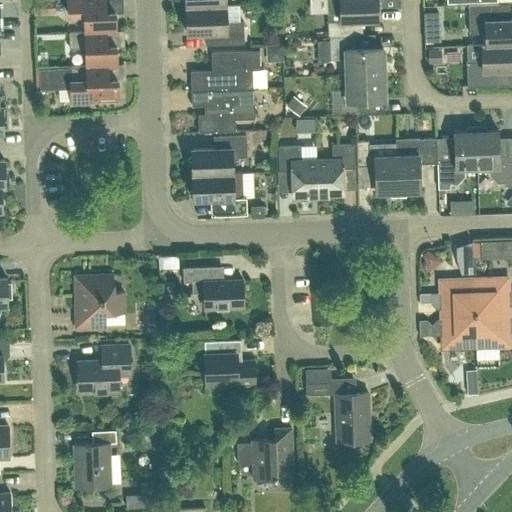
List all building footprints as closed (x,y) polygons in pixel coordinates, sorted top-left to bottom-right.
[(67,0),(68,14),(77,13),(84,20),(85,31),(106,31),(116,31),(115,11),(106,11),(105,0),(67,0)] [(326,0),(328,35),(355,34),(354,20),(378,19),(377,0),(326,0)] [(54,11),(54,1),(37,1),(37,11),(54,11)] [(509,19),(507,19),(502,15),(500,15),(499,3),(468,4),(469,32),(485,32),(486,44),(511,43),(511,18),(509,18),(509,19)] [(227,21),(226,4),(186,6),(187,33),(209,32),(209,44),(244,42),(243,21),(240,21),(227,21)] [(117,64),(116,44),(106,45),(106,31),(85,31),(69,31),(69,47),(78,47),(85,54),(86,64),(86,65),(107,64),(107,65),(117,64)] [(439,43),(439,33),(423,34),(423,44),(439,43)] [(383,47),(355,48),(355,36),(329,36),(330,40),(330,59),(345,58),(346,74),(384,73),(383,47)] [(511,43),(486,44),(481,44),(466,45),(467,86),(498,85),(498,72),(500,72),(505,68),(511,67),(511,43)] [(211,51),(212,69),(204,69),(190,70),(191,89),(205,88),(205,89),(258,87),(253,87),(252,69),(260,68),(259,49),(211,51)] [(108,78),(107,65),(107,64),(86,65),(86,64),(70,65),(70,67),(57,67),(57,68),(39,68),(40,85),(57,85),(57,86),(71,86),(71,100),(118,98),(118,78),(108,78)] [(357,112),(357,100),(384,99),(384,73),(346,74),(347,90),(332,91),(332,100),(332,112),(357,112)] [(191,89),(191,90),(191,105),(204,104),(204,113),(198,113),(198,131),(239,130),(239,129),(235,129),(235,118),(255,118),(254,88),(258,88),(258,87),(205,89),(205,88),(191,89)] [(287,104),(300,115),(307,106),(294,95),(287,104)] [(498,182),(505,182),(505,186),(511,185),(511,155),(505,156),(498,150),(498,129),(487,129),(483,125),(476,126),(477,167),(489,167),(490,174),(498,182)] [(465,175),(465,167),(477,167),(476,126),(469,126),(465,130),(454,130),(454,151),(448,158),(437,158),(437,162),(438,188),(450,188),(450,184),(457,183),(465,175)] [(219,147),(191,148),(192,173),(233,172),(232,157),(247,156),(246,134),(218,135),(219,147)] [(420,190),(419,163),(437,162),(437,158),(436,137),(396,139),(397,154),(398,195),(405,195),(409,191),(420,190)] [(356,140),(357,165),(369,165),(375,170),(376,192),(387,192),(391,195),(398,195),(397,154),(369,155),(368,139),(356,140)] [(343,167),(355,167),(354,143),(332,143),(332,158),(316,158),(318,197),(329,196),(329,194),(344,193),(343,167)] [(279,169),(291,169),(292,195),(307,195),(307,197),(318,197),(316,158),(301,159),(300,144),(278,145),(279,169)] [(216,214),(246,213),(246,196),(242,196),(241,171),(233,172),(192,173),(193,199),(216,198),(216,214)] [(474,201),(465,201),(465,213),(474,213),(474,201)] [(264,216),(264,206),(251,206),(251,216),(264,216)] [(498,241),(479,242),(479,259),(498,258),(498,241)] [(192,292),(203,292),(204,307),(244,306),(243,279),(213,280),(213,265),(182,266),(183,281),(192,281),(192,292)] [(124,311),(123,291),(113,291),(113,273),(75,274),(76,328),(106,327),(105,311),(124,311)] [(6,276),(0,276),(0,316),(0,317),(0,315),(0,303),(7,303),(7,297),(11,297),(11,282),(7,282),(6,276)] [(508,280),(504,277),(474,278),(475,312),(511,310),(508,310),(508,306),(511,305),(511,288),(508,289),(508,280)] [(441,312),(439,312),(439,313),(475,312),(474,278),(443,279),(440,282),(440,292),(430,292),(430,303),(436,308),(441,308),(441,312)] [(506,344),(510,341),(509,332),(511,331),(511,314),(508,315),(508,311),(511,311),(511,310),(475,312),(476,346),(506,344)] [(445,347),(476,346),(475,312),(439,313),(439,314),(441,313),(441,318),(437,318),(431,324),(425,318),(419,318),(419,335),(431,335),(441,334),(442,343),(445,347)] [(204,340),(205,383),(236,382),(236,384),(254,383),(253,360),(237,361),(236,352),(241,352),(240,338),(204,340)] [(9,340),(0,340),(0,377),(4,378),(3,354),(9,354),(9,340)] [(81,391),(119,389),(118,368),(130,367),(129,344),(101,345),(102,359),(78,360),(78,375),(80,375),(81,391)] [(305,382),(306,394),(331,393),(330,381),(305,382)] [(476,381),(466,381),(467,392),(477,392),(476,381)] [(367,391),(335,393),(336,440),(369,439),(367,391)] [(8,424),(0,424),(0,456),(9,456),(8,424)] [(237,463),(253,462),(253,478),(275,477),(276,488),(293,487),(291,427),(274,427),(274,437),(252,438),(252,441),(237,442),(237,463)] [(110,485),(108,442),(116,441),(115,429),(92,430),(92,442),(74,443),(76,487),(110,485)] [(214,450),(219,454),(227,454),(226,437),(214,450)] [(152,481),(140,481),(141,506),(153,505),(152,481)] [(0,511),(10,511),(10,491),(0,491),(0,511)]
